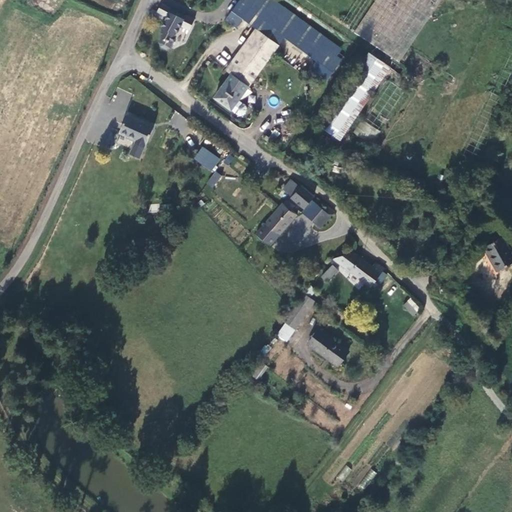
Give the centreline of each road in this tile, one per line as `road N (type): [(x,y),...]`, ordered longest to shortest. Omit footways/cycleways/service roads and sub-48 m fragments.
road 1 (residential): [(435,312),(315,186),(119,54)]
road 2 (residential): [(119,54),(36,235),(0,289)]
